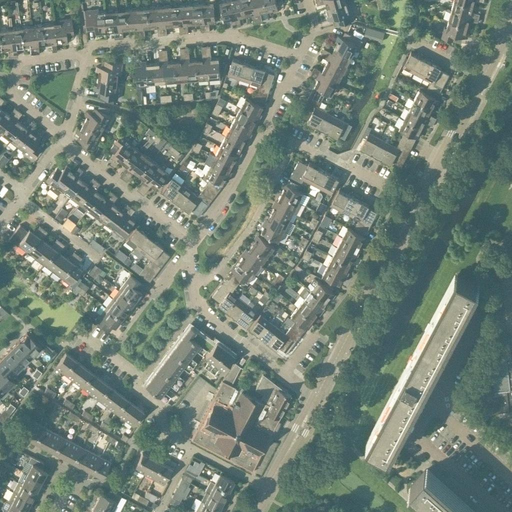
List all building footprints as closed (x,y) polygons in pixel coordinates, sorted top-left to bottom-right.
[(203,2),(205,31),(210,30),(209,22),(215,21),(214,8),(220,7),(223,20),(230,18),(232,27),(237,26),(231,0),(222,0),(219,1),(214,1),(212,2),(210,0),(208,0),(206,0),(205,2),(203,2)] [(231,0),(237,26),(241,25),(239,16),(245,15),(241,0),(231,0)] [(258,21),(253,0),(241,0),(245,15),(252,14),(253,22),(258,21)] [(253,0),(258,21),(262,20),(260,12),(266,10),(263,0),(253,0)] [(263,0),(266,10),(273,9),(273,12),(278,11),(277,4),(283,2),(282,0),(263,0)] [(446,8),(446,9),(449,10),(478,18),(480,14),(471,11),(473,4),(456,0),(453,0),(451,9),(446,8)] [(191,3),(193,23),(200,22),(201,31),(205,31),(203,2),(191,3)] [(335,18),(337,25),(354,19),(351,8),(348,9),(346,2),(327,8),(329,14),(327,15),(328,20),(335,18)] [(181,4),(184,32),(188,32),(187,23),(193,23),(191,3),(181,4)] [(170,5),(172,25),(178,24),(179,33),(184,32),(181,4),(170,5)] [(160,6),(162,34),(167,34),(166,25),(172,25),(170,5),(160,6)] [(148,7),(150,27),(157,26),(158,35),(162,34),(160,6),(148,7)] [(138,8),(141,36),(144,36),(144,27),(150,27),(148,7),(138,8)] [(100,31),(107,30),(105,11),(98,12),(98,8),(86,9),(88,28),(94,27),(95,34),(100,33),(100,31)] [(126,9),(128,28),(135,28),(136,37),(141,36),(138,8),(126,9)] [(116,10),(119,38),(123,38),(122,29),(128,28),(126,9),(116,10)] [(451,12),(448,20),(467,25),(469,20),(477,22),(478,18),(449,10),(446,9),(445,11),(451,12)] [(105,11),(107,30),(114,30),(114,38),(119,38),(116,10),(105,11)] [(54,42),(55,42),(61,41),(62,43),(67,43),(66,36),(73,35),(70,17),(58,19),(59,22),(52,23),(54,42)] [(444,26),(441,37),(458,42),(460,36),(467,38),(468,33),(466,32),(467,25),(448,20),(447,27),(444,26)] [(42,24),(45,43),(50,42),(51,51),(56,50),(55,42),(54,42),(52,23),(42,24)] [(31,25),(35,53),(39,53),(37,44),(45,43),(42,24),(31,25)] [(20,27),(23,46),(29,45),(30,54),(35,53),(31,25),(20,27)] [(9,28),(13,56),(17,56),(16,47),(23,46),(20,27),(9,28)] [(0,29),(0,37),(1,49),(7,48),(8,57),(13,56),(9,28),(0,29)] [(338,41),(334,47),(352,56),(355,50),(358,51),(360,47),(359,46),(362,40),(347,32),(344,38),(338,35),(335,40),(338,41)] [(322,52),(347,65),(352,56),(334,47),(332,52),(324,48),(322,52)] [(328,60),(325,66),(342,75),(347,65),(322,52),(320,56),(328,60)] [(402,68),(413,73),(421,57),(411,52),(402,68)] [(197,59),(198,79),(208,78),(206,56),(202,56),(202,59),(197,59)] [(206,56),(208,78),(220,77),(218,57),(211,58),(211,56),(206,56)] [(185,58),(187,80),(198,79),(197,59),(189,60),(189,57),(185,58)] [(421,57),(413,73),(423,78),(431,63),(421,57)] [(175,61),(177,81),(187,80),(185,58),(180,58),(181,61),(175,61)] [(227,75),(239,79),(244,62),(233,58),(227,75)] [(164,60),(165,81),(177,81),(175,61),(168,62),(167,59),(164,60)] [(99,71),(98,78),(117,80),(118,73),(121,74),(122,62),(104,60),(104,66),(96,65),(96,71),(99,71)] [(154,63),(155,82),(165,81),(164,60),(159,60),(159,62),(154,63)] [(137,87),(142,86),(149,86),(148,83),(155,82),(154,63),(147,63),(146,61),(141,62),(142,68),(135,69),(137,87)] [(244,62),(239,79),(249,83),(255,65),(244,62)] [(431,63),(423,78),(431,82),(428,87),(439,93),(449,75),(440,70),(441,67),(431,63)] [(255,65),(249,83),(257,85),(255,90),(268,94),(274,74),(264,71),(265,69),(255,65)] [(312,71),(337,84),(342,75),(325,66),(322,71),(314,67),(312,71)] [(314,86),(312,90),(323,97),(326,91),(332,94),(337,84),(312,71),(310,75),(318,79),(314,86)] [(114,99),(118,99),(119,87),(116,87),(117,80),(98,78),(97,85),(94,84),(94,90),(100,90),(100,97),(103,97),(114,99)] [(419,89),(414,99),(431,108),(439,93),(428,87),(426,92),(419,89)] [(254,95),(265,101),(268,94),(255,90),(254,94),(254,95)] [(309,96),(320,102),(323,97),(312,91),(309,96)] [(246,97),(240,107),(257,116),(263,106),(265,102),(265,101),(254,95),(252,98),(251,100),(246,97)] [(307,122),(317,127),(325,111),(318,107),(320,102),(309,96),(299,114),(308,119),(307,122)] [(409,108),(434,122),(436,118),(428,114),(431,108),(414,99),(409,108)] [(238,111),(235,116),(253,125),(257,116),(240,107),(236,106),(235,109),(238,111)] [(4,111),(0,116),(0,132),(0,133),(18,110),(14,108),(9,115),(4,111)] [(87,117),(84,123),(101,132),(104,126),(107,127),(112,117),(96,108),(93,114),(87,111),(85,115),(87,117)] [(409,108),(404,119),(421,128),(424,121),(432,126),(434,122),(409,108)] [(18,110),(0,133),(9,140),(21,124),(16,120),(21,113),(18,110)] [(325,111),(317,127),(327,132),(335,116),(325,111)] [(235,116),(230,126),(247,136),(253,125),(235,116)] [(335,116),(327,132),(337,137),(346,121),(335,116)] [(405,131),(404,133),(402,136),(413,142),(421,128),(404,119),(399,128),(405,131)] [(21,124),(9,140),(17,146),(29,130),(30,130),(35,124),(31,121),(26,128),(21,124)] [(98,138),(101,132),(84,123),(80,129),(78,127),(76,132),(82,135),(79,141),(95,150),(100,139),(98,138)] [(225,135),(243,144),(247,136),(230,126),(225,135)] [(361,148),(371,153),(379,137),(369,132),(371,128),(367,126),(362,136),(366,138),(361,148)] [(29,130),(17,146),(23,150),(21,152),(30,160),(41,145),(36,141),(41,136),(36,132),(35,134),(30,131),(30,130),(29,130)] [(117,158),(123,162),(135,147),(129,142),(131,140),(122,133),(111,147),(116,151),(111,157),(116,160),(117,158)] [(157,135),(153,140),(157,143),(161,138),(157,135)] [(225,135),(220,146),(237,155),(243,144),(225,135)] [(399,142),(411,148),(413,142),(402,136),(399,142)] [(379,137),(371,153),(381,158),(390,143),(379,137)] [(390,143),(381,158),(391,163),(392,161),(401,166),(411,148),(399,142),(397,146),(390,143)] [(135,147),(123,162),(127,166),(126,168),(129,170),(131,168),(143,153),(146,149),(142,146),(139,150),(135,147)] [(220,146),(215,155),(233,164),(237,155),(220,146)] [(95,155),(102,158),(106,151),(99,147),(95,155)] [(174,147),(170,152),(176,157),(180,152),(174,147)] [(131,168),(129,170),(133,173),(134,171),(140,175),(152,160),(143,153),(131,168)] [(3,154),(0,157),(0,167),(2,168),(9,159),(3,154)] [(215,155),(210,165),(217,168),(227,174),(233,164),(215,155)] [(152,160),(140,175),(145,179),(143,181),(147,183),(160,166),(152,160)] [(299,160),(289,178),(301,184),(303,180),(311,184),(319,168),(309,162),(307,165),(299,160)] [(160,166),(147,183),(150,186),(151,184),(157,189),(169,173),(164,170),(167,166),(162,162),(160,166)] [(48,188),(57,195),(61,189),(62,190),(74,174),(73,174),(78,167),(73,174),(68,170),(70,168),(65,165),(61,170),(56,166),(45,181),(50,185),(48,188)] [(205,174),(203,178),(202,179),(208,183),(220,189),(227,174),(217,168),(210,165),(205,174)] [(74,174),(62,190),(70,196),(82,180),(77,177),(82,170),(78,167),(73,174),(74,174)] [(319,168),(311,184),(331,194),(339,178),(319,168)] [(162,191),(172,198),(183,184),(173,176),(162,191)] [(82,180),(70,196),(79,203),(96,181),(92,178),(87,185),(82,180)] [(289,178),(281,193),(299,202),(304,193),(298,189),(301,184),(289,178)] [(96,181),(79,203),(76,207),(84,213),(87,209),(99,194),(94,190),(99,183),(96,181)] [(205,187),(215,194),(220,189),(208,183),(205,187)] [(183,184),(172,198),(181,205),(192,191),(183,184)] [(201,191),(212,199),(215,194),(205,187),(201,191)] [(330,205),(350,216),(358,200),(339,189),(330,205)] [(99,194),(87,209),(96,216),(113,193),(110,191),(104,198),(99,194)] [(192,191),(181,205),(189,211),(191,209),(199,216),(212,199),(201,191),(198,196),(192,191)] [(113,193),(96,216),(104,222),(116,207),(111,203),(117,196),(113,193)] [(281,193),(276,203),(293,212),(299,202),(281,193)] [(358,200),(350,216),(358,220),(356,225),(367,230),(377,212),(368,207),(369,205),(358,200)] [(271,212),(289,221),(293,212),(276,203),(271,212)] [(116,207),(104,222),(113,229),(130,207),(127,204),(121,211),(116,207)] [(62,207),(55,217),(60,221),(68,211),(62,207)] [(130,207),(113,229),(121,235),(121,236),(124,238),(134,225),(131,223),(134,220),(128,216),(134,209),(130,207)] [(271,212),(266,222),(283,231),(289,221),(271,212)] [(67,217),(62,224),(70,231),(70,230),(75,223),(67,217)] [(278,241),(283,231),(266,222),(261,232),(278,241)] [(19,225),(9,239),(26,252),(26,251),(43,229),(39,226),(34,233),(29,229),(27,231),(19,225)] [(75,225),(70,231),(75,234),(80,228),(75,225)] [(134,225),(124,238),(125,239),(124,240),(133,247),(131,248),(132,249),(145,233),(134,225)] [(347,227),(342,236),(360,245),(367,230),(356,225),(353,230),(347,227)] [(26,251),(26,252),(34,258),(46,242),(42,239),(47,232),(43,229),(26,251)] [(145,233),(132,249),(134,250),(135,248),(143,254),(154,240),(145,233)] [(252,244),(267,256),(274,247),(259,235),(252,244)] [(314,235),(311,240),(317,243),(320,238),(314,235)] [(342,236),(337,246),(354,255),(360,245),(342,236)] [(34,258),(43,265),(43,264),(60,242),(56,239),(51,246),(46,242),(34,258)] [(149,259),(138,273),(142,268),(146,263),(156,271),(169,255),(161,249),(162,247),(154,240),(143,254),(149,259)] [(43,264),(43,265),(51,271),(63,255),(59,252),(64,245),(60,242),(43,264)] [(95,250),(99,253),(103,247),(99,244),(95,250)] [(246,253),(261,264),(267,256),(252,244),(246,253)] [(332,255),(350,264),(354,255),(337,246),(332,255)] [(63,255),(51,271),(60,278),(60,277),(77,255),(73,252),(68,259),(63,255)] [(239,262),(254,273),(261,264),(246,253),(239,262)] [(60,277),(60,278),(69,285),(69,284),(76,275),(81,269),(76,265),(81,258),(77,255),(60,277)] [(332,255),(327,265),(344,274),(350,264),(332,255)] [(126,257),(123,262),(128,266),(131,261),(126,257)] [(239,262),(229,275),(239,283),(242,278),(248,282),(254,273),(239,262)] [(142,268),(153,276),(156,271),(146,263),(142,268)] [(91,268),(98,273),(102,276),(105,272),(94,264),(91,268)] [(297,264),(294,268),(303,275),(306,271),(302,268),(302,269),(297,264)] [(339,284),(344,274),(327,265),(322,275),(339,284)] [(88,273),(89,273),(95,277),(98,273),(91,268),(88,273)] [(138,273),(149,281),(153,276),(142,268),(138,273)] [(366,441),(388,452),(421,389),(425,391),(437,375),(431,372),(477,284),(455,273),(366,441)] [(125,280),(118,289),(137,302),(140,298),(137,297),(141,292),(139,291),(143,285),(129,274),(125,279),(125,280)] [(76,275),(69,284),(74,288),(76,284),(79,280),(81,278),(76,275)] [(225,280),(235,288),(239,283),(229,275),(225,280)] [(277,285),(281,280),(276,276),(273,281),(277,285)] [(311,290),(326,301),(333,292),(318,280),(317,281),(314,278),(310,283),(314,285),(311,290)] [(76,284),(85,290),(88,286),(79,280),(76,284)] [(219,304),(227,311),(238,297),(232,292),(235,288),(225,280),(212,296),(220,302),(219,304)] [(74,288),(71,291),(76,294),(77,292),(82,295),(85,290),(76,284),(74,288)] [(112,297),(128,309),(131,305),(134,306),(137,302),(118,289),(112,297)] [(304,298),(320,309),(326,301),(311,290),(304,298)] [(278,303),(283,295),(278,291),(272,298),(278,303)] [(263,294),(259,299),(260,300),(263,303),(264,303),(268,298),(263,294)] [(105,306),(124,320),(126,316),(124,314),(128,309),(112,297),(105,306)] [(238,297),(227,311),(236,318),(247,304),(238,297)] [(297,307),(313,319),(320,309),(304,298),(297,307)] [(247,304),(236,318),(246,325),(257,311),(252,307),(254,304),(250,300),(247,304)] [(98,314),(94,320),(109,331),(113,326),(114,327),(118,322),(120,324),(124,320),(105,306),(99,315),(98,314)] [(296,319),(293,324),(303,332),(306,327),(313,319),(297,307),(291,315),(296,319)] [(250,328),(259,335),(270,321),(261,314),(250,328)] [(270,321),(259,335),(268,342),(279,328),(270,321)] [(289,329),(299,337),(303,332),(293,324),(289,329)] [(178,341),(192,353),(195,349),(201,354),(206,348),(213,339),(212,338),(212,339),(198,328),(196,330),(189,326),(184,333),(182,331),(179,336),(181,337),(178,341)] [(279,328),(268,342),(277,349),(278,347),(286,353),(299,337),(289,329),(285,333),(279,328)] [(19,340),(34,356),(32,354),(40,346),(43,343),(44,343),(36,337),(36,338),(34,340),(27,333),(19,340)] [(11,348),(26,364),(34,356),(19,340),(11,348)] [(169,348),(193,366),(196,361),(190,356),(192,353),(178,341),(174,346),(172,345),(169,348)] [(216,341),(210,348),(220,355),(227,346),(223,343),(221,345),(216,341)] [(43,343),(40,346),(48,354),(52,349),(51,348),(44,343),(43,343)] [(227,346),(220,355),(229,362),(234,355),(229,351),(231,349),(227,346)] [(3,356),(17,369),(24,362),(26,364),(11,348),(3,356)] [(164,359),(179,370),(182,366),(189,371),(193,366),(169,348),(166,353),(168,355),(164,359)] [(204,366),(209,370),(220,355),(210,348),(205,356),(208,359),(204,366)] [(65,352),(54,367),(63,373),(74,359),(65,352)] [(220,355),(209,370),(214,373),(219,367),(223,370),(229,362),(220,355)] [(0,368),(13,381),(9,377),(17,369),(3,356),(0,358),(0,368)] [(74,359),(63,373),(72,380),(83,366),(74,359)] [(156,365),(179,383),(183,379),(176,374),(179,370),(164,359),(161,363),(159,362),(156,365)] [(277,420),(278,418),(290,395),(283,392),(284,390),(262,373),(254,389),(263,393),(260,400),(231,384),(240,367),(235,363),(222,380),(221,380),(213,396),(212,396),(213,396),(211,400),(210,400),(210,401),(191,439),(251,470),(271,432),(271,433),(274,434),(280,422),(278,420),(278,421),(277,420)] [(151,376),(166,387),(169,384),(175,389),(178,391),(180,387),(178,385),(179,383),(156,365),(153,370),(155,372),(151,376)] [(83,366),(72,380),(80,386),(92,372),(83,366)] [(0,383),(5,389),(13,381),(0,368),(0,383)] [(92,372),(80,386),(89,393),(101,379),(92,372)] [(166,387),(151,376),(148,381),(146,379),(142,383),(166,401),(170,396),(163,391),(166,387)] [(101,379),(89,393),(98,400),(109,386),(101,379)] [(109,386),(98,400),(107,406),(117,392),(109,386)] [(117,392),(107,406),(115,413),(127,399),(117,392)] [(127,399),(115,413),(124,420),(136,406),(127,399)] [(136,406),(124,420),(132,426),(143,411),(136,406)] [(25,437),(33,441),(43,426),(33,421),(25,437)] [(43,426),(33,441),(44,447),(52,431),(43,426)] [(52,431),(44,447),(54,452),(62,436),(52,431)] [(62,436),(54,452),(63,457),(71,441),(62,436)] [(71,441),(63,457),(73,462),(81,446),(71,441)] [(1,453),(6,456),(11,446),(6,444),(1,453)] [(81,446),(73,462),(83,467),(91,451),(81,446)] [(91,451),(83,467),(93,472),(101,456),(91,451)] [(142,452),(133,468),(143,474),(152,458),(142,452)] [(23,471),(22,471),(27,473),(41,480),(46,471),(41,468),(43,463),(30,456),(28,461),(31,463),(26,473),(23,471)] [(101,456),(93,472),(102,477),(110,461),(101,456)] [(152,458),(143,474),(153,479),(161,463),(152,458)] [(161,463),(153,479),(163,484),(171,468),(161,463)] [(189,463),(186,468),(196,473),(198,474),(200,469),(192,465),(189,463)] [(476,511),(427,467),(425,470),(423,472),(408,488),(434,511),(476,511)] [(18,480),(36,490),(41,480),(27,473),(22,471),(18,480)] [(184,473),(181,478),(189,482),(192,477),(184,473)] [(219,473),(214,483),(228,490),(234,480),(219,473)] [(181,478),(176,488),(187,493),(190,487),(187,486),(189,482),(181,478)] [(12,490),(31,500),(36,490),(18,480),(12,490)] [(214,483),(209,492),(223,500),(228,490),(214,483)] [(176,488),(171,497),(179,501),(181,497),(184,499),(187,493),(176,488)] [(7,500),(11,501),(26,509),(31,500),(12,490),(7,500)] [(100,492),(95,502),(113,511),(121,496),(109,490),(106,495),(100,492)] [(205,491),(200,500),(203,502),(204,502),(218,510),(223,500),(209,492),(205,491)] [(171,497),(169,502),(177,506),(179,501),(171,497)] [(195,510),(199,511),(217,511),(218,510),(204,502),(203,502),(200,500),(195,510)] [(3,509),(1,511),(24,511),(26,509),(11,501),(6,511),(3,509)] [(95,502),(90,511),(91,511),(112,511),(113,511),(95,502)]
